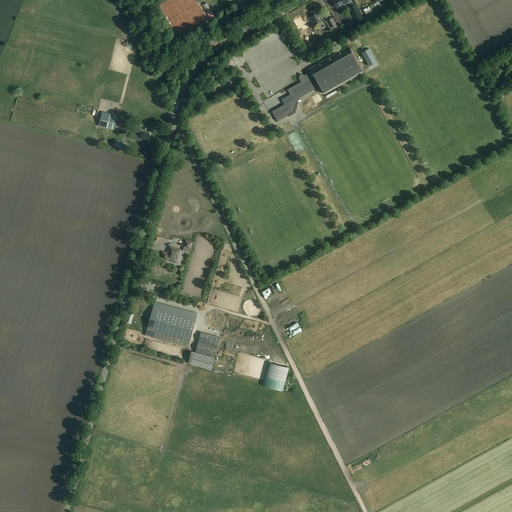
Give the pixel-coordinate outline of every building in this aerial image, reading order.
[(380,4),(378,1),(363,10),(366,14),(372,11),(371,9),(380,4)] [(215,16),(210,8),(206,10),(210,18),(215,16)] [(324,20),(317,8),(310,12),(312,16),(310,17),(314,25),(324,20)] [(358,9),(352,12),(357,21),(363,18),(358,9)] [(338,27),(333,17),(325,21),(329,28),(334,26),(335,29),(338,27)] [(364,72),(349,46),(308,69),(306,77),(300,75),(299,78),(302,82),(289,90),(291,94),(282,99),(285,105),(273,111),(278,119),(293,111),(296,101),(300,99),(299,97),(314,88),(313,86),(319,83),(325,94),(364,72)] [(99,126),(115,130),(117,119),(102,115),(99,126)] [(136,137),(136,138),(143,141),(144,139),(148,140),(150,134),(142,132),(143,130),(138,129),(136,137)] [(127,142),(116,139),(114,146),(125,149),(127,142)] [(186,240),(184,247),(191,248),(193,242),(186,240)] [(177,263),(181,250),(170,247),(168,254),(163,252),(161,259),(177,263)] [(198,314),(155,302),(147,329),(190,341),(198,314)] [(220,337),(201,332),(198,342),(218,347),(220,337)] [(198,342),(196,352),(215,357),(218,347),(198,342)]
